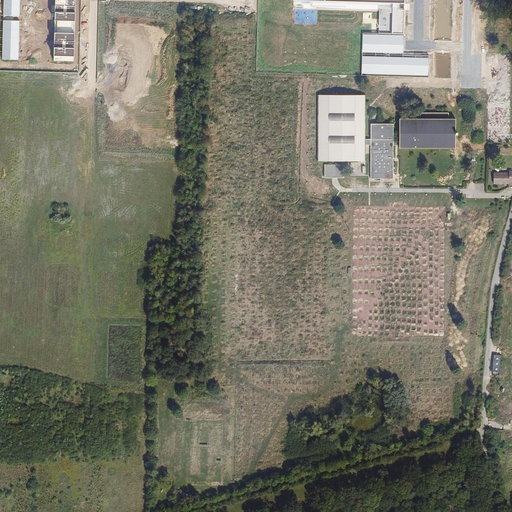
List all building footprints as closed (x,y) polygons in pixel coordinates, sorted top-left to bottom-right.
[(19,0),(3,0),(2,59),(18,60),(19,21),(14,20),(14,16),(19,16),(19,0)] [(55,0),(53,61),(74,61),(75,0),(55,0)] [(293,0),(294,0),(312,1),(312,6),(317,6),(316,9),(362,10),(379,10),(378,32),(371,32),(362,32),(361,76),(429,78),(429,54),(418,54),(403,54),(403,45),(404,34),(404,0),(293,0)] [(365,95),(318,95),(318,161),(365,161),(365,145),(370,145),(370,179),(393,179),(393,145),(399,145),(399,148),(455,149),(455,119),(449,119),(449,113),(420,113),(420,119),(399,119),(399,141),(393,141),(394,124),(370,124),(370,139),(365,139),(365,95)] [(344,165),(324,165),(324,178),(344,178),(344,165)] [(509,173),(493,173),(493,184),(509,184),(509,182),(511,181),(511,171),(509,171),(509,173)] [(501,356),(492,355),(491,371),(500,372),(501,356)] [(180,503),(185,496),(180,492),(177,496),(175,500),(180,503)]
